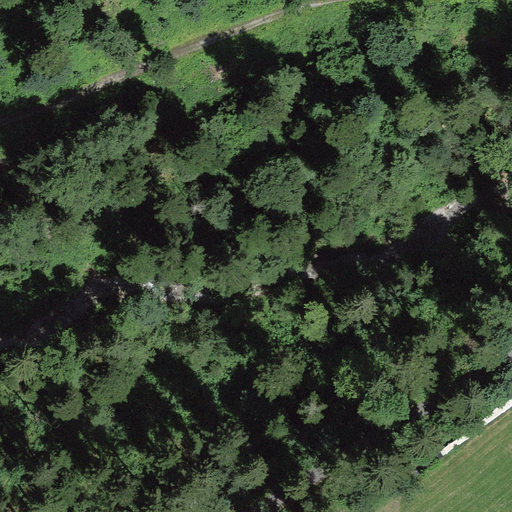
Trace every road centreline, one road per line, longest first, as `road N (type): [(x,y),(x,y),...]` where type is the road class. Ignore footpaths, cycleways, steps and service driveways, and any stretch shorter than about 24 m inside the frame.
road 1 (track): [(0,121),(308,4),(379,0)]
road 2 (residential): [(511,358),(249,511)]
